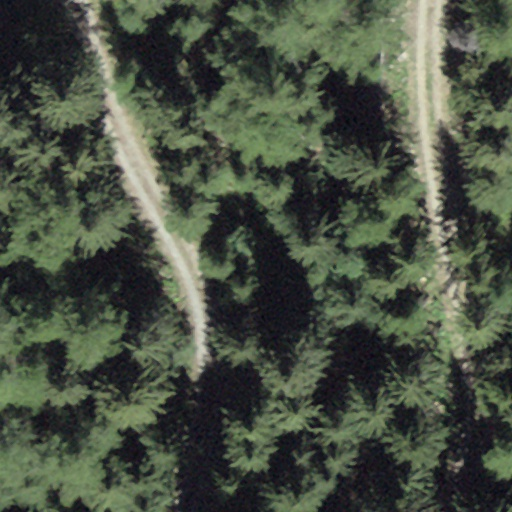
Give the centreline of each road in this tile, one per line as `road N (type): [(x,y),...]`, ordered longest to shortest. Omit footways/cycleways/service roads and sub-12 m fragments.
road 1 (track): [(169,511),(199,277),(121,127),(93,0)]
road 2 (track): [(424,0),(418,46),(444,165),(476,393),(455,501),(446,511)]
